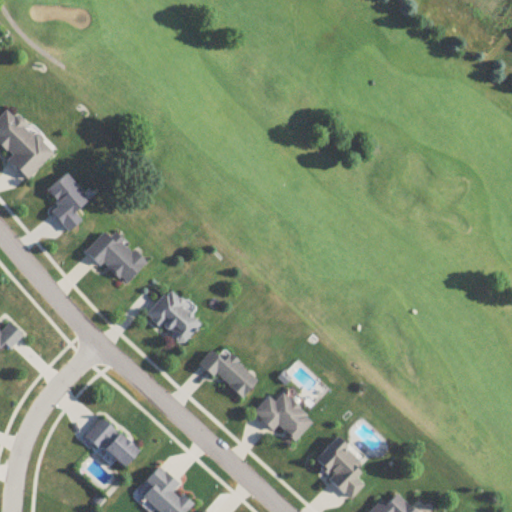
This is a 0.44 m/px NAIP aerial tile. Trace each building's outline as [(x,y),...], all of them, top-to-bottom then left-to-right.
[(26,182),(53,154),(7,110),(0,117),(0,146),(11,158),(7,163),(26,182)] [(51,213),(68,233),(82,222),(75,214),(89,202),(67,176),(46,192),(58,207),(51,213)] [(114,235),(110,239),(103,233),(86,253),(124,287),(145,263),(114,235)] [(146,317),(180,347),(202,323),(167,292),(146,317)] [(0,348),(4,345),(9,351),(23,337),(9,324),(0,332),(0,348)] [(200,364),(240,401),(257,381),(227,354),(221,361),(211,351),(200,364)] [(274,403),(268,398),(253,414),(272,432),(277,427),(294,443),(313,423),(282,394),(274,403)] [(86,437),(121,471),(138,454),(103,420),(86,437)] [(363,488),(356,481),(361,475),(355,470),(361,463),(336,440),(312,464),(350,501),(363,488)] [(187,511),(192,508),(175,492),(179,487),(159,469),(145,484),(151,490),(142,499),(155,511),(187,511)] [(380,503),(370,511),(412,511),(396,496),(384,507),(380,503)]
